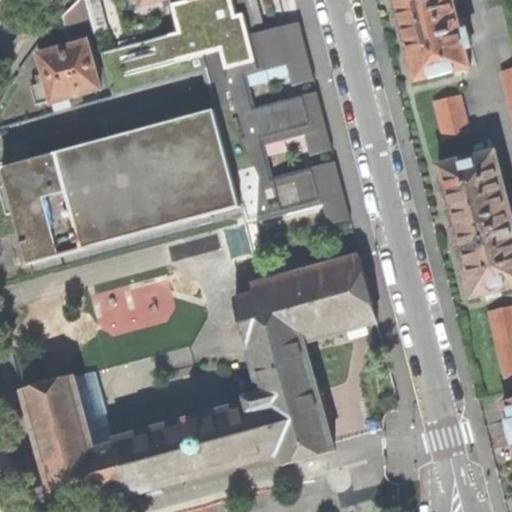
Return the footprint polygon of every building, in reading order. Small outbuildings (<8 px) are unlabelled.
[(64,15),(70,40),(97,33),(88,0),(78,0),(73,6),(64,15)] [(259,36),(250,0),(196,0),(174,6),(181,32),(103,53),(114,95),(209,69),(219,107),(245,205),(250,225),(332,204),(338,224),(352,221),(337,163),(278,178),(270,146),(309,136),(315,156),(334,151),(318,92),(260,107),(252,79),(290,69),(295,90),(317,84),(301,25),(259,36)] [(395,0),(403,30),(417,81),(470,67),(465,49),(470,48),(466,31),(461,33),(452,0),(395,0)] [(55,99),(55,101),(73,97),(103,88),(90,40),(42,53),(46,67),(50,80),(55,99)] [(511,67),(500,71),(511,119),(511,67)] [(55,99),(50,80),(34,84),(39,104),(55,99)] [(433,102),(443,142),(470,135),(459,95),(433,102)] [(75,106),(73,97),(55,101),(58,111),(75,106)] [(17,216),(30,264),(245,205),(219,107),(112,137),(107,120),(30,141),(35,159),(4,167),(17,216)] [(456,233),(473,297),(511,286),(511,220),(495,154),(439,168),(456,233)] [(307,341),(380,321),(370,286),(361,255),(256,284),(259,294),(237,300),(263,393),(247,397),(248,403),(116,439),(117,443),(130,490),(131,494),(280,453),(283,464),(337,449),(307,341)] [(511,306),(489,312),(509,389),(511,388),(511,306)] [(125,491),(130,490),(117,443),(97,449),(92,430),(111,424),(96,370),(24,390),(57,510),(108,496),(109,500),(126,496),(125,491)]
